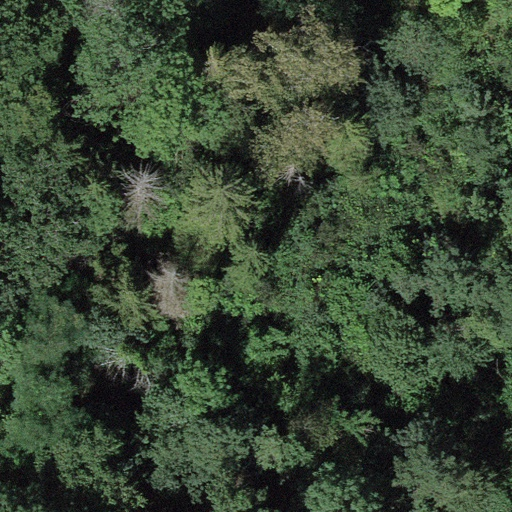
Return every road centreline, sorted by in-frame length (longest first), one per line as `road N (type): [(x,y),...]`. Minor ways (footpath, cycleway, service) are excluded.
road 1 (track): [(0,254),(222,511)]
road 2 (track): [(0,136),(135,129),(228,0)]
